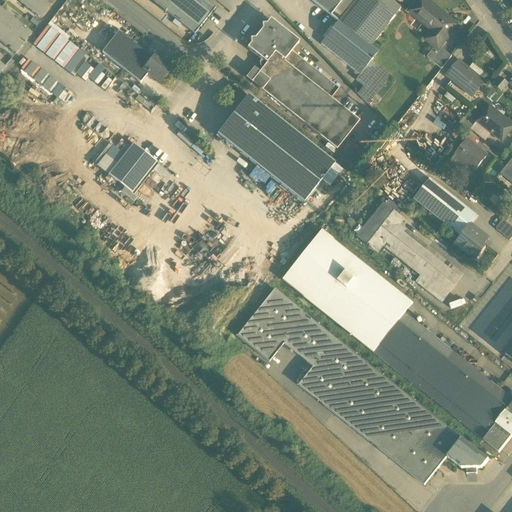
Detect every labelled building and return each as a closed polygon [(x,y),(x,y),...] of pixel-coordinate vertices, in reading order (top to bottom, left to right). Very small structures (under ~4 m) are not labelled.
[(9,50),(15,55),(22,46),(17,42),(20,39),(25,43),(31,34),(25,30),(24,31),(21,29),(22,27),(0,9),(0,0),(15,0),(40,19),(48,9),(37,0),(44,0),(46,2),(47,0),(0,0),(0,42),(6,48),(7,46),(10,48),(9,50)] [(149,0),(194,35),(215,9),(204,0),(149,0)] [(309,0),(338,23),(356,0),(309,0)] [(389,0),(356,0),(338,23),(370,48),(401,9),(389,0)] [(434,49),(438,52),(440,48),(458,26),(448,18),(447,19),(442,15),(443,14),(425,0),(417,0),(407,14),(407,15),(410,12),(431,28),(431,27),(437,32),(428,44),(434,49)] [(423,40),(428,44),(437,32),(431,27),(431,28),(410,12),(407,15),(429,32),(423,40)] [(40,22),(34,18),(30,23),(36,27),(40,22)] [(338,90),(291,53),(297,46),(296,41),(272,22),(268,23),(249,47),(249,51),(261,60),(266,64),(262,69),(259,73),(251,83),(336,151),(359,122),(331,99),(338,90)] [(376,54),(370,48),(338,23),(320,45),(359,75),(355,80),(363,87),(374,96),(390,76),(370,61),(376,54)] [(88,59),(47,26),(32,44),(74,77),(75,75),(85,82),(94,71),(85,63),(88,59)] [(102,54),(140,84),(148,75),(143,71),(152,60),(118,33),(102,54)] [(427,58),(442,70),(452,57),(440,48),(438,52),(434,49),(427,58)] [(148,75),(159,83),(161,83),(171,70),(171,68),(157,56),(154,57),(152,60),(143,71),(148,75)] [(59,85),(28,60),(20,70),(51,95),(59,85)] [(446,77),(456,85),(469,70),(458,61),(446,77)] [(251,83),(259,73),(253,69),(246,79),(251,83)] [(456,85),(472,98),(485,83),(478,77),(476,79),(468,72),(469,70),(456,85)] [(478,77),(469,70),(468,72),(476,79),(478,77)] [(494,86),(502,92),(509,85),(501,78),(494,86)] [(366,104),(367,105),(374,96),(363,87),(357,95),(366,104)] [(230,146),(303,204),(322,181),(330,187),(342,171),(335,165),(256,102),(248,96),(217,136),(224,142),(227,144),(230,146)] [(492,134),(502,143),(511,129),(501,120),(503,118),(490,108),(478,123),(492,134)] [(511,125),(503,118),(501,120),(511,129),(511,125)] [(461,124),(470,131),(474,127),(465,119),(461,124)] [(492,134),(478,123),(477,123),(474,127),(470,131),(485,143),(492,134)] [(471,169),(475,172),(485,159),(474,149),(476,147),(467,140),(455,156),(471,169)] [(124,156),(117,165),(108,176),(132,195),(157,163),(133,145),(124,156)] [(113,147),(105,156),(117,165),(124,156),(113,147)] [(487,156),(476,147),(474,149),(485,159),(487,156)] [(104,172),(108,176),(117,165),(112,161),(105,156),(97,167),(104,172)] [(471,169),(455,156),(447,165),(463,178),(471,169)] [(511,161),(501,175),(510,182),(511,180),(511,161)] [(414,199),(438,218),(453,199),(429,181),(414,199)] [(493,196),(488,202),(501,213),(506,206),(493,196)] [(477,218),(453,199),(438,218),(456,232),(456,233),(461,237),(470,226),(471,226),(477,218)] [(384,206),(398,217),(403,211),(389,200),(384,206)] [(378,252),(386,242),(399,226),(403,221),(398,217),(384,206),(384,205),(358,237),(378,252)] [(510,241),(511,238),(511,226),(507,223),(503,219),(496,228),(496,231),(510,241)] [(462,276),(399,226),(386,242),(393,248),(390,251),(422,276),(416,283),(441,303),(462,276)] [(472,255),(478,260),(486,249),(484,247),(489,241),(471,226),(470,226),(461,237),(455,245),(470,257),(472,255)] [(350,335),(405,378),(430,347),(445,359),(452,351),(436,339),(428,333),(429,333),(405,314),(413,304),(321,231),(282,280),(350,335)] [(386,242),(378,252),(381,255),(387,248),(390,251),(393,248),(386,242)] [(299,387),(331,412),(368,365),(274,290),(237,337),(269,363),(284,344),(314,368),(299,387)] [(511,404),(511,399),(452,351),(445,359),(430,347),(405,378),(483,441),(506,412),(507,413),(509,411),(508,410),(511,404)] [(425,486),(447,458),(462,440),(368,365),(331,412),(425,486)] [(511,404),(508,410),(509,411),(507,413),(506,412),(483,441),(499,453),(511,437),(511,404)] [(489,461),(462,440),(447,458),(462,470),(467,470),(467,475),(477,474),(477,469),(482,469),(489,461)]
